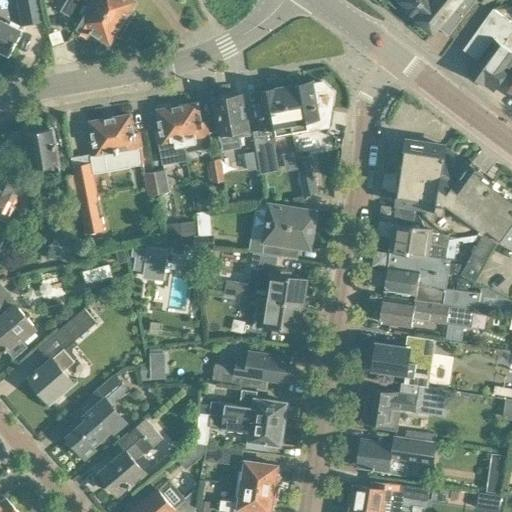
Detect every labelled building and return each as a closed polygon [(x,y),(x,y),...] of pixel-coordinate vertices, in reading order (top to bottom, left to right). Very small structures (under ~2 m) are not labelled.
[(41,0),(17,0),(22,25),(46,21),(41,0)] [(67,0),(61,11),(78,22),(74,29),(87,37),(89,33),(90,34),(91,32),(110,44),(116,34),(119,37),(126,26),(89,3),(85,0),(67,0)] [(91,0),(89,3),(126,26),(126,25),(125,25),(126,23),(127,24),(134,12),(131,10),(137,1),(136,0),(91,0)] [(400,0),(401,1),(400,1),(409,8),(407,11),(433,33),(438,26),(449,35),(477,0),(400,0)] [(511,23),(493,10),(464,49),(477,59),(468,71),(494,90),(511,65),(511,23)] [(0,49),(11,55),(23,31),(0,19),(0,49)] [(297,82),(283,84),(291,132),(319,128),(329,126),(334,92),(323,82),(312,84),(312,82),(298,84),(297,82)] [(263,127),(253,129),(256,150),(259,168),(260,174),(278,171),(273,141),(278,135),(291,132),(283,84),(270,86),(271,89),(257,91),(263,127)] [(239,135),(249,133),(242,94),(232,96),(231,93),(220,95),(221,98),(215,99),(223,145),(240,142),(239,135)] [(198,102),(178,106),(186,151),(211,146),(207,121),(203,121),(203,120),(201,121),(198,102)] [(159,129),(155,130),(162,165),(187,161),(186,151),(178,106),(171,107),(171,103),(158,105),(158,109),(157,109),(160,128),(159,128),(159,129)] [(90,154),(71,157),(74,174),(79,199),(85,233),(105,229),(102,217),(100,217),(96,200),(99,200),(94,173),(145,164),(140,133),(136,134),(136,133),(135,133),(131,114),(90,121),(93,140),(92,140),(92,141),(88,142),(90,154)] [(43,175),(60,172),(53,127),(50,128),(49,125),(37,127),(38,130),(16,133),(15,134),(13,135),(11,136),(11,138),(10,141),(10,142),(11,145),(13,146),(14,147),(16,148),(17,148),(23,147),(28,170),(42,168),(43,175)] [(407,144),(398,205),(414,212),(415,212),(417,216),(449,239),(450,238),(483,233),(497,240),(499,242),(503,237),(511,244),(511,197),(482,176),(483,174),(471,165),(469,164),(468,164),(467,165),(466,167),(446,152),(446,150),(446,149),(446,148),(445,147),(444,146),(411,142),(410,142),(409,142),(408,143),(407,144)] [(259,168),(256,150),(244,152),(248,170),(259,168)] [(303,197),(318,191),(307,154),(296,157),(303,197)] [(212,183),(224,181),(220,158),(208,160),(212,183)] [(165,168),(155,170),(159,193),(169,191),(165,168)] [(144,173),(148,195),(159,193),(155,170),(144,173)] [(74,174),(61,176),(65,201),(79,199),(74,174)] [(12,193),(16,184),(0,176),(0,217),(8,222),(16,205),(12,203),(16,195),(12,193)] [(197,201),(199,212),(215,209),(213,198),(197,201)] [(271,205),(264,252),(287,256),(289,244),(299,246),(311,248),(317,210),(271,203),(271,205)] [(398,205),(391,251),(418,255),(446,258),(447,247),(449,239),(417,216),(415,212),(414,212),(398,205)] [(167,223),(168,236),(185,235),(184,222),(167,223)] [(0,229),(0,244),(8,249),(14,236),(1,229),(0,229)] [(497,240),(483,233),(461,274),(475,281),(497,240)] [(79,259),(63,234),(47,245),(54,254),(68,262),(79,259)] [(196,235),(195,235),(196,246),(215,245),(214,234),(196,235)] [(145,246),(144,277),(167,278),(168,246),(145,246)] [(125,249),(117,251),(120,263),(128,261),(125,249)] [(418,255),(391,251),(385,289),(416,294),(415,301),(473,309),(473,307),(511,312),(511,305),(511,300),(481,286),(480,292),(447,287),(451,259),(446,258),(418,255)] [(302,304),(306,279),(288,276),(289,272),(275,269),(277,256),(254,253),(249,283),(253,284),(251,297),(257,298),(302,304)] [(112,277),(109,264),(82,271),(86,284),(112,277)] [(225,279),(223,292),(238,294),(237,295),(251,297),(253,284),(249,283),(225,279)] [(27,348),(21,340),(35,328),(0,285),(0,342),(6,350),(14,359),(27,348)] [(238,294),(223,292),(221,303),(250,307),(250,304),(251,297),(237,295),(238,294)] [(298,329),(302,304),(257,298),(251,297),(250,304),(256,305),(252,327),(280,331),(281,326),(298,329)] [(384,299),(380,322),(411,326),(413,317),(471,326),(473,309),(415,301),(415,304),(384,299)] [(97,321),(85,307),(56,332),(68,346),(97,321)] [(373,342),(371,354),(375,354),(373,369),(406,374),(405,383),(428,386),(435,340),(407,336),(406,347),(373,342)] [(75,361),(64,348),(29,377),(50,402),(73,382),(64,371),(75,361)] [(222,382),(245,385),(265,389),(267,379),(290,383),(294,358),(250,351),(248,360),(238,358),(224,365),(222,382)] [(149,365),(139,365),(140,381),(149,380),(149,377),(149,365)] [(70,439),(67,442),(77,455),(81,451),(85,457),(95,448),(93,445),(126,417),(113,403),(127,391),(116,377),(91,398),(97,406),(65,433),(70,439)] [(365,420),(379,422),(390,424),(390,423),(396,423),(397,412),(392,411),(393,407),(433,413),(436,390),(455,392),(455,390),(428,386),(405,383),(405,384),(402,383),(400,393),(370,388),(365,420)] [(284,424),(287,402),(257,398),(258,391),(242,389),(240,405),(212,400),(210,414),(224,416),(224,415),(284,424)] [(511,399),(502,397),(500,411),(511,413),(511,399)] [(196,441),(196,442),(207,443),(210,444),(212,426),(222,427),(250,432),(248,446),(270,450),(271,443),(281,445),(284,424),(224,415),(224,416),(210,414),(198,413),(196,441)] [(126,449),(114,460),(99,473),(117,494),(128,485),(130,487),(147,473),(135,459),(144,451),(145,452),(162,438),(145,419),(129,433),(137,443),(128,451),(126,449)] [(358,463),(358,465),(371,467),(371,469),(374,469),(374,467),(390,470),(407,473),(409,460),(424,462),(434,464),(437,442),(416,439),(405,437),(396,436),(394,445),(362,440),(360,450),(358,463)] [(207,443),(196,442),(176,458),(185,468),(205,451),(204,459),(205,460),(207,443)] [(207,443),(205,460),(239,465),(238,469),(243,470),(241,484),(278,489),(279,476),(276,476),(278,465),(242,459),(243,449),(210,444),(207,443)] [(169,480),(148,498),(132,511),(133,511),(191,511),(196,509),(199,493),(195,489),(185,497),(169,480)] [(350,494),(348,507),(379,511),(401,511),(404,497),(428,501),(429,490),(374,481),(373,486),(355,483),(353,494),(350,494)] [(488,482),(486,492),(502,494),(503,484),(488,482)] [(221,499),(219,510),(231,511),(233,511),(235,507),(268,511),(271,511),(273,501),(276,502),(278,489),(241,484),(239,497),(234,496),(233,501),(221,499)] [(477,508),(494,510),(496,495),(478,493),(477,508)] [(0,511),(17,511),(5,497),(0,501),(0,511)] [(197,507),(197,510),(207,511),(209,511),(211,504),(198,502),(197,507)]
